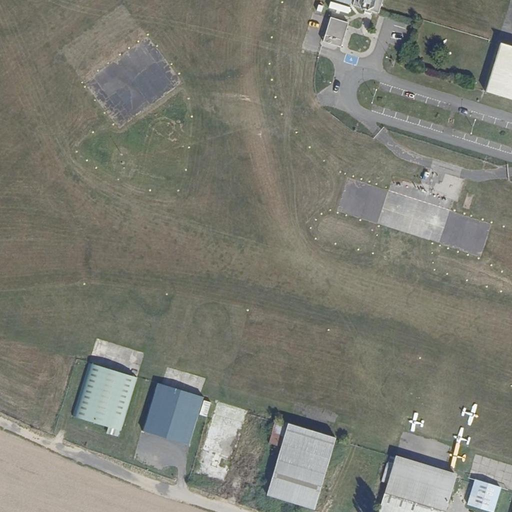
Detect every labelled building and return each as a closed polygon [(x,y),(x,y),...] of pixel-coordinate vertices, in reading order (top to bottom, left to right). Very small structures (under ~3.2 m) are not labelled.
[(352,0),(351,6),(363,10),(362,13),(372,16),(373,13),(379,15),(381,11),(384,0),(352,0)] [(331,18),(324,41),(340,46),(347,23),(331,18)] [(498,41),(483,91),(511,100),(511,38),(500,34),(498,41)] [(88,362),(72,415),(120,430),(136,378),(88,362)] [(159,383),(145,429),(192,444),(206,397),(200,395),(162,384),(159,383)] [(237,433),(244,411),(214,402),(193,472),(222,481),(237,433)] [(283,438),(279,453),(267,492),(314,506),(335,436),(287,422),(287,425),(283,438)] [(283,438),(287,425),(277,422),(273,435),(283,438)] [(265,448),(279,453),(283,438),(273,435),(269,434),(265,448)] [(398,455),(380,511),(443,511),(456,473),(398,455)] [(476,479),(468,502),(493,510),(501,487),(476,479)]
